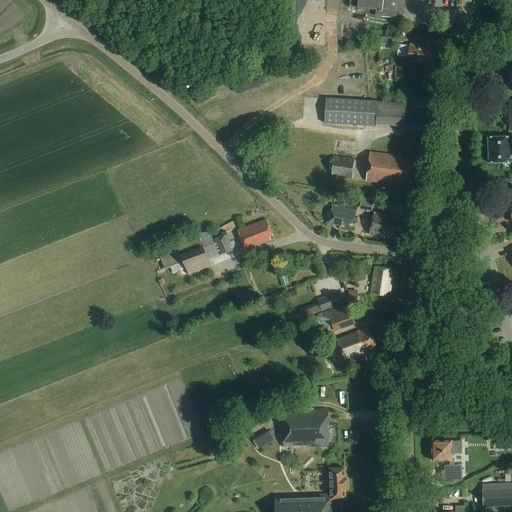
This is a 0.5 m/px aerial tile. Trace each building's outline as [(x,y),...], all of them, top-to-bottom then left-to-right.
[(358,0),(358,8),(376,10),(376,16),(402,19),(404,0),(358,0)] [(417,45),(409,44),(409,46),(397,45),(396,55),(407,57),(407,61),(432,64),(434,49),(417,47),(417,45)] [(326,98),(325,124),(376,127),(376,125),(377,102),(377,101),(326,98)] [(511,101),(509,102),(510,136),(488,137),(488,163),(511,162),(511,157),(511,101)] [(404,157),(370,152),(366,181),(403,186),(404,182),(410,183),(413,163),(403,161),(404,157)] [(352,179),(354,160),(334,157),(331,177),(352,179)] [(373,210),(375,197),(363,194),(360,207),(373,210)] [(333,207),(332,212),(328,226),(352,232),(356,212),(333,207)] [(399,218),(375,213),(369,235),(394,241),(395,237),(401,239),(405,222),(399,220),(399,218)] [(271,237),(274,235),(268,220),(253,225),(238,230),(246,251),(272,241),(271,237)] [(224,235),(215,239),(212,240),(213,242),(209,244),(205,232),(199,234),(200,237),(179,245),(181,250),(180,251),(160,259),(165,271),(178,266),(180,271),(187,269),(188,268),(190,273),(212,265),(210,258),(219,255),(235,249),(227,231),(223,232),(224,235)] [(392,270),(376,267),(372,294),(385,296),(386,293),(390,293),(392,285),(389,285),(392,270)] [(253,287),(237,294),(241,305),(249,302),(249,301),(257,298),(253,287)] [(286,294),(290,301),(299,297),(296,290),(286,294)] [(340,298),(342,304),(349,302),(357,302),(357,290),(349,290),(349,295),(346,296),(340,298)] [(303,319),(322,312),(342,305),(338,292),(317,300),(318,303),(300,310),(303,319)] [(323,333),(334,329),(334,332),(355,324),(348,303),(317,315),(318,317),(312,319),(316,329),(321,327),(323,333)] [(377,348),(369,327),(337,339),(346,362),(362,356),(361,354),(377,348)] [(320,358),(311,336),(304,339),(309,350),(308,350),(313,361),(320,358)] [(284,446),(314,445),(329,444),(328,411),(283,413),(284,446)] [(254,438),(258,447),(276,439),(272,430),(254,438)] [(478,449),(477,439),(466,439),(466,450),(478,449)] [(452,449),(462,449),(462,441),(433,441),(433,461),(452,460),(452,449)] [(331,511),(331,506),(333,506),(343,506),(343,500),(346,500),(346,487),(348,487),(348,479),(346,479),(345,468),(330,468),(331,494),(275,496),(275,511),(331,511)] [(511,483),(483,485),(483,490),(484,507),(511,506),(511,483)]
